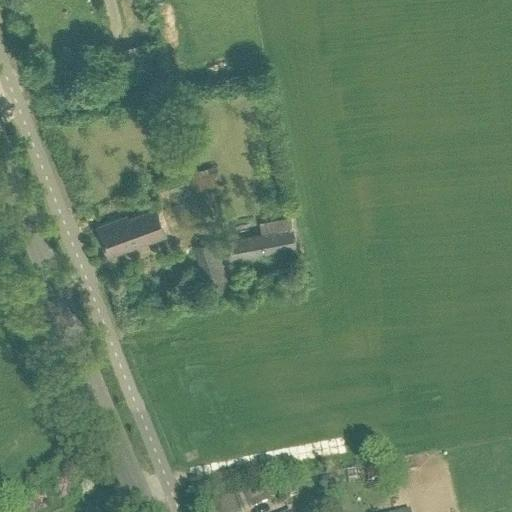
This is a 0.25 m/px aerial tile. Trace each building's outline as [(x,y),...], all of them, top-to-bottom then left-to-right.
[(150,67),(145,45),(136,47),(135,42),(120,45),(126,72),(150,67)] [(229,84),(232,97),(256,92),(253,78),(229,84)] [(190,185),(191,190),(221,181),(217,169),(208,171),(206,167),(196,169),(189,171),(188,169),(185,170),(185,173),(157,182),(162,194),(190,185)] [(97,226),(108,255),(165,234),(155,207),(127,218),(126,215),(97,226)] [(223,235),(227,256),(295,243),(289,211),(257,217),(259,228),(223,235)] [(231,287),(214,235),(192,242),(207,285),(195,289),(198,298),(231,287)]
